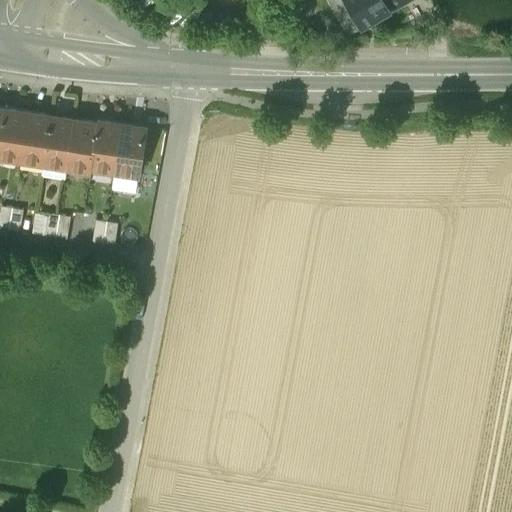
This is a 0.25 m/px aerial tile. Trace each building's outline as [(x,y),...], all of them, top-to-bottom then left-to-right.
[(349,6),(338,13),(349,32),(406,0),(346,0),(347,1),(349,6)] [(338,6),(338,13),(349,6),(347,1),(338,6)] [(0,155),(20,159),(27,112),(4,108),(0,132),(0,155)] [(43,163),(51,115),(27,112),(20,159),(43,163)] [(67,167),(74,119),(51,115),(43,163),(67,167)] [(91,168),(98,122),(74,119),(67,167),(91,170),(91,168)] [(114,171),(121,123),(98,120),(98,122),(91,168),(114,171)] [(145,127),(121,123),(114,171),(138,174),(145,127)] [(23,208),(1,205),(0,210),(0,227),(20,230),(23,208)] [(71,216),(48,212),(45,234),(68,237),(71,216)] [(118,222),(95,219),(92,241),(114,244),(118,222)]
